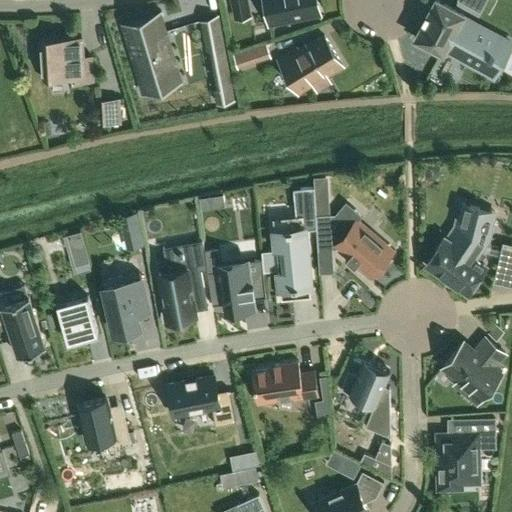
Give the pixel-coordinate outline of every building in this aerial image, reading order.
[(246,0),(232,0),(234,7),(236,18),(249,16),(247,4),(246,0)] [(317,0),(264,0),(269,24),(320,13),(317,0)] [(443,52),(445,49),(461,57),(463,54),(484,66),(498,40),(460,20),(464,14),(438,0),(434,0),(415,37),(443,52)] [(485,0),(460,0),(480,11),(485,0)] [(161,10),(120,23),(121,24),(123,23),(140,80),(165,72),(162,62),(173,59),(159,12),(161,12),(161,10)] [(219,14),(203,19),(208,49),(222,47),(229,86),(215,89),(218,103),(235,100),(235,99),(233,99),(217,16),(219,15),(219,14)] [(298,93),(315,83),(312,78),(322,72),(325,77),(343,66),(325,35),(300,50),(298,47),(278,59),(298,93)] [(83,56),(81,36),(43,38),(43,43),(38,43),(39,63),(44,62),(45,78),(68,77),(69,82),(91,80),(90,55),(83,56)] [(233,54),(237,66),(271,55),(266,43),(233,54)] [(102,123),(118,122),(117,98),(100,99),(102,123)] [(320,174),(313,175),(314,190),(329,190),(328,174),(320,174)] [(286,230),(274,231),(276,250),(280,249),(282,269),(278,269),(281,299),(292,298),(292,297),(293,297),(294,297),(294,296),(295,296),(296,295),(296,294),(296,293),(294,277),(307,276),(309,276),(306,242),(305,234),(305,230),(316,229),(314,189),(293,191),(296,215),(287,216),(288,228),(286,228),(286,230)] [(488,240),(495,212),(470,205),(464,230),(454,244),(444,237),(426,264),(467,292),(485,265),(480,262),(485,254),(480,251),(488,240)] [(137,212),(127,214),(133,244),(143,242),(137,212)] [(335,213),(315,214),(318,249),(332,248),(340,248),(348,255),(345,258),(354,266),(357,263),(372,275),(392,251),(358,221),(356,220),(350,226),(335,213)] [(511,243),(503,241),(499,259),(511,261),(511,243)] [(164,272),(159,273),(167,319),(195,314),(190,288),(204,286),(201,269),(207,268),(203,242),(181,246),(183,259),(162,263),(164,272)] [(89,262),(86,249),(72,253),(75,266),(89,262)] [(220,270),(207,272),(212,304),(225,302),(225,308),(243,306),(242,300),(253,298),(252,292),(254,292),(253,281),(250,282),(249,274),(263,272),(261,258),(219,264),(220,270)] [(105,299),(109,316),(111,316),(114,331),(140,325),(134,299),(145,296),(139,271),(103,280),(107,298),(105,299)] [(18,354),(45,345),(29,296),(9,302),(6,291),(0,292),(0,325),(7,323),(18,354)] [(88,295),(57,303),(68,342),(98,333),(88,295)] [(493,366),(505,352),(486,337),(475,351),(463,341),(443,366),(466,385),(469,381),(484,394),(502,373),(493,366)] [(390,387),(389,387),(383,385),(390,370),(374,364),(373,365),(354,357),(353,358),(363,363),(358,375),(348,371),(341,389),(375,403),(365,426),(390,436),(390,438),(391,438),(390,387)] [(271,366),(252,369),(257,403),(277,400),(276,398),(293,395),(294,399),(319,395),(315,370),(300,372),(298,360),(271,364),(271,366)] [(214,374),(168,383),(174,413),(212,406),(215,424),(235,420),(229,388),(217,391),(214,374)] [(106,397),(79,403),(88,442),(105,438),(108,450),(131,445),(125,419),(112,422),(106,397)] [(458,439),(444,440),(444,463),(438,463),(439,488),(461,487),(461,474),(478,473),(478,447),(496,447),(495,417),(466,418),(466,433),(457,433),(458,439)] [(12,432),(16,444),(25,441),(21,429),(12,432)] [(25,441),(16,444),(20,456),(30,453),(25,441)] [(382,441),(376,458),(392,464),(392,456),(392,444),(382,441)] [(256,449),(229,454),(232,469),(259,463),(256,449)] [(345,452),(338,466),(354,475),(361,461),(345,452)] [(364,453),(362,460),(392,476),(392,464),(376,458),(364,453)] [(252,467),(236,470),(237,473),(238,477),(239,481),(254,478),(252,467)] [(355,484),(315,502),(318,511),(369,511),(363,497),(371,494),(376,496),(384,482),(363,471),(355,484)] [(267,511),(259,493),(237,503),(241,511),(267,511)]
